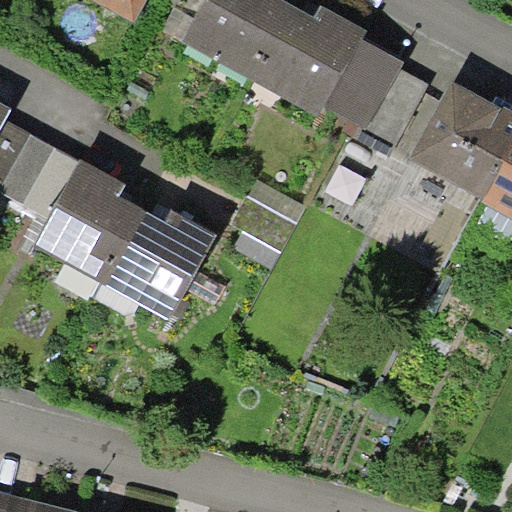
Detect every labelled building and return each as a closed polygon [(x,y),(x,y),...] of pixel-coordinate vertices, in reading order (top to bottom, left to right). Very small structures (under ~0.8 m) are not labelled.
[(150,0),(85,0),(135,27),(150,0)] [(428,72),(290,0),(208,0),(184,46),(385,152),(428,72)] [(511,122),(448,88),(406,164),(511,222),(511,122)] [(212,241),(75,167),(31,253),(167,325),(212,241)] [(0,511),(42,511),(0,501),(0,511)]
